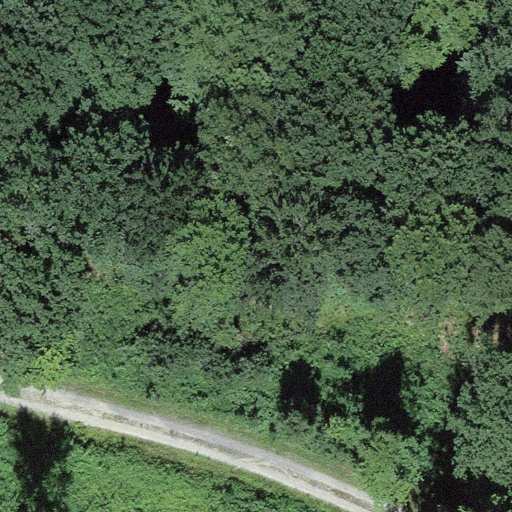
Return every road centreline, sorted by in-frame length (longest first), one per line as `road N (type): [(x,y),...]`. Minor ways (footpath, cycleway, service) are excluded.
road 1 (track): [(0,396),(329,489),(374,511)]
road 2 (track): [(481,511),(511,316)]
